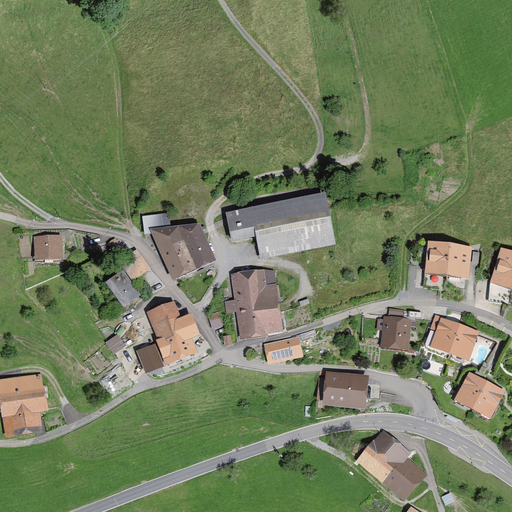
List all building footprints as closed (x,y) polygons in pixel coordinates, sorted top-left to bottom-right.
[(325,198),(228,217),(232,240),(257,236),(261,257),(334,242),(325,198)] [(212,260),(198,228),(170,232),(168,215),(144,218),(146,235),(156,234),(175,277),(212,260)] [(59,240),(37,241),(38,259),(60,259),(59,240)] [(448,272),(450,250),(432,248),(430,270),(448,272)] [(450,250),(448,272),(465,274),(467,251),(450,250)] [(120,263),(130,278),(145,268),(135,253),(120,263)] [(496,281),(511,285),(511,257),(504,255),(496,281)] [(448,272),(430,270),(428,289),(445,290),(448,272)] [(241,312),(245,335),(280,330),(275,298),(278,298),(277,286),(264,288),(262,274),(237,278),(240,300),(225,303),(227,314),(241,312)] [(122,278),(111,286),(125,305),(136,297),(122,278)] [(510,305),(511,292),(511,285),(496,281),(494,303),(510,305)] [(172,305),(152,312),(156,323),(152,324),(166,362),(191,352),(186,339),(197,335),(190,318),(179,323),(172,305)] [(222,307),(212,308),(213,322),(223,322),(222,307)] [(424,313),(405,311),(405,319),(423,321),(424,313)] [(408,323),(387,321),(384,347),(405,349),(408,323)] [(451,352),(459,328),(443,322),(440,333),(432,330),(425,346),(433,349),(434,346),(451,352)] [(459,328),(451,352),(467,358),(476,334),(459,328)] [(107,340),(116,350),(127,341),(118,331),(107,340)] [(297,339),(269,346),(273,362),(301,355),(297,339)] [(155,348),(139,354),(146,372),(162,365),(155,348)] [(39,376),(0,381),(0,386),(7,432),(36,428),(34,412),(44,410),(39,376)] [(474,407),(486,385),(470,377),(459,399),(474,407)] [(329,380),(320,379),(318,400),(363,405),(365,382),(329,378),(329,380)] [(486,385),(474,407),(490,415),(501,393),(486,385)] [(384,434),(362,459),(404,494),(419,477),(402,462),(408,455),(384,434)]
